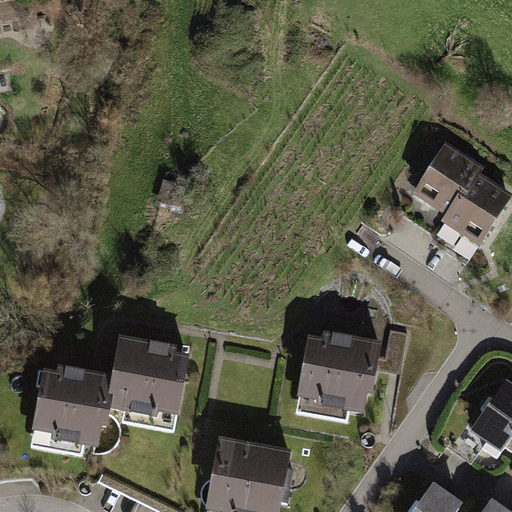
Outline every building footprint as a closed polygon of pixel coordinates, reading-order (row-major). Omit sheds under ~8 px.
[(483,168),(445,145),(411,197),(444,217),(458,196),(464,199),(479,175),(483,168)] [(464,199),(458,196),(444,217),(441,223),(479,248),(511,196),(479,175),(464,199)] [(379,344),(309,334),(295,413),(347,425),(349,412),(368,417),(379,344)] [(112,396),(109,411),(123,414),(122,422),(174,433),(188,358),(175,356),(177,346),(118,337),(111,375),(107,395),(112,396)] [(107,395),(111,375),(56,366),(55,372),(42,370),(28,450),(82,458),(84,447),(98,449),(101,428),(106,429),(109,411),(112,396),(107,395)] [(511,441),(511,385),(506,381),(469,433),(503,455),(511,441)] [(283,511),(293,453),(217,440),(204,511),(283,511)] [(458,511),(463,505),(434,485),(413,511),(458,511)] [(507,511),(490,501),(482,511),(507,511)]
